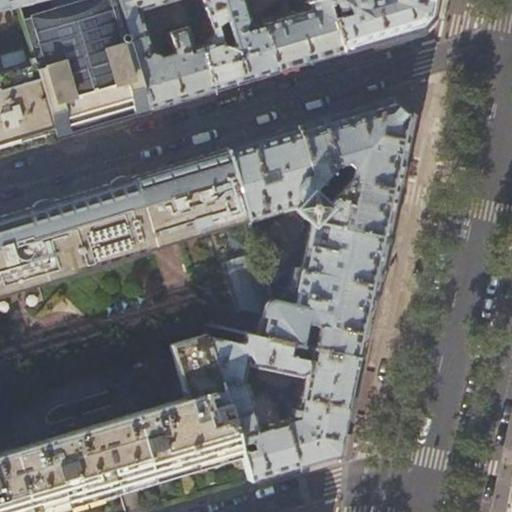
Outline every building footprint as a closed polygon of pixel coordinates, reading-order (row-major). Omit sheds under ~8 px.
[(0,0),(0,8),(12,6),(33,0),(0,0)] [(33,0),(12,6),(53,137),(97,124),(148,109),(115,0),(33,0)] [(115,0),(148,109),(182,99),(211,90),(198,46),(190,48),(184,27),(165,33),(166,35),(159,37),(162,46),(168,44),(171,53),(156,58),(150,54),(137,10),(171,0),(200,0),(203,10),(221,4),(219,0),(115,0)] [(219,0),(221,4),(203,10),(211,37),(208,43),(198,46),(211,90),(239,81),(276,71),(262,24),(245,29),(248,20),(244,8),(250,6),(249,3),(243,5),(241,0),(219,0)] [(338,52),(324,0),(305,0),(308,10),(267,22),(265,16),(260,18),(262,24),(276,71),(306,62),(338,52)] [(324,0),(338,52),(393,36),(419,28),(426,21),(430,17),(432,5),(433,0),(324,0)] [(0,152),(21,147),(53,137),(12,6),(0,8),(0,152)] [(366,313),(373,282),(377,275),(378,270),(379,261),(378,258),(408,116),(391,99),(344,113),(224,149),(246,220),(291,207),(308,222),(298,268),(293,267),(288,291),(293,292),(291,303),(270,299),(268,299),(266,299),(265,300),(264,301),(262,303),(261,304),(259,315),(255,337),(309,348),(357,357),(366,313)] [(246,220),(224,149),(193,158),(134,176),(157,248),(176,243),(177,247),(248,226),(246,220)] [(0,296),(145,254),(145,252),(157,248),(134,176),(65,196),(0,215),(0,296)] [(185,273),(220,263),(235,310),(259,315),(261,304),(262,303),(264,301),(265,300),(266,299),(268,299),(270,299),(248,226),(177,247),(185,273)] [(238,443),(205,337),(204,332),(168,343),(184,397),(0,451),(0,511),(31,511),(31,509),(160,471),(239,448),(238,443)] [(255,337),(244,334),(241,344),(205,337),(238,443),(249,440),(251,448),(240,451),(248,480),(274,472),(321,459),(336,454),(342,426),(350,386),(357,357),(309,348),(255,337)] [(86,338),(74,341),(79,358),(99,352),(98,348),(89,350),(86,338)]
